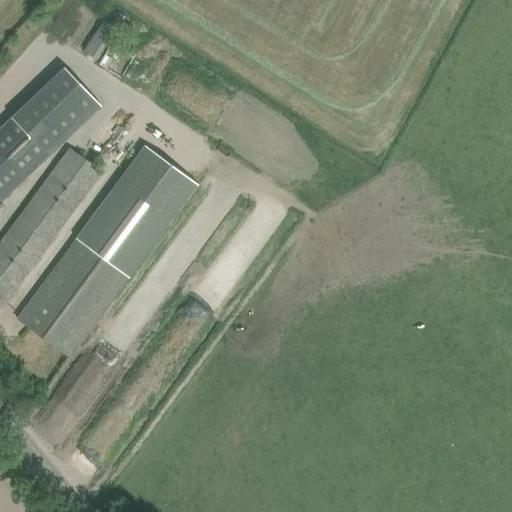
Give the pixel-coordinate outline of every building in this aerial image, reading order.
[(71,48),(83,57),(108,24),(96,15),(71,48)] [(66,69),(13,118),(0,131),(0,202),(49,156),(102,106),(66,69)] [(71,358),(83,342),(199,185),(146,146),(19,319),(71,358)] [(0,305),(3,308),(103,173),(71,149),(0,245),(0,305)] [(120,375),(84,434),(107,448),(145,386),(146,386),(156,370),(140,360),(129,380),(120,375)]
